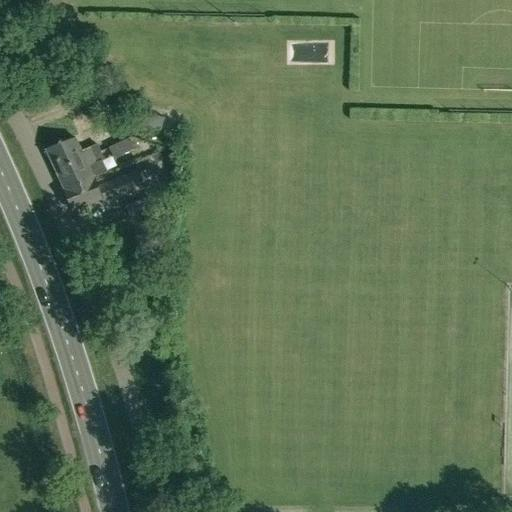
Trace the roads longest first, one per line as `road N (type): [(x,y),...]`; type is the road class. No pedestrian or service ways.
road 1 (residential): [(157,511),(137,423),(80,263),(0,90)]
road 2 (primary): [(112,511),(24,225),(0,174)]
